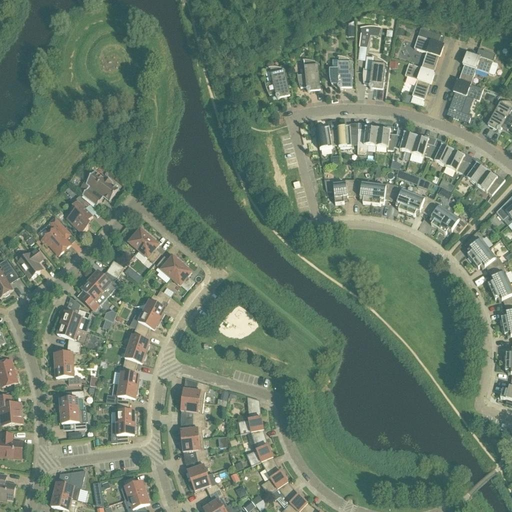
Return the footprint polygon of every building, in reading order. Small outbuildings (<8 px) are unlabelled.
[(362,29),(360,48),(368,49),(372,29),(362,29)] [(418,39),(414,51),(427,55),(422,70),(434,74),(443,47),(431,43),(433,35),(421,31),(418,39)] [(493,64),(495,57),(478,51),(476,58),(468,55),(459,83),(471,87),(476,71),(493,77),(495,76),(498,68),(497,65),(493,64)] [(352,91),(352,63),(350,62),(348,61),(347,60),(345,59),(343,59),(341,59),(339,58),(338,73),(330,73),(330,76),(330,79),(331,82),(332,85),(338,86),(338,87),(338,88),(338,89),(338,90),(339,91),(340,91),(341,91),(352,91)] [(440,69),(445,71),(449,60),(444,58),(440,69)] [(383,92),(386,65),(385,64),(383,63),(381,62),(379,61),(377,60),(376,59),(373,59),(372,73),(363,72),(363,76),(363,81),(363,85),(370,86),(370,87),(370,88),(369,88),(369,89),(369,90),(370,91),(371,91),(372,91),(373,91),(383,92)] [(321,93),(318,65),(316,64),(314,64),(312,63),(310,62),(308,62),(306,62),(304,62),(306,76),(297,77),(298,81),(299,86),(300,90),(307,89),(307,91),(307,92),(307,93),(307,94),(308,94),(309,94),(310,94),(321,93)] [(434,74),(422,70),(409,66),(405,78),(417,82),(412,98),(424,102),(434,74)] [(290,98),(284,72),(282,71),(280,70),(278,70),(276,69),(274,69),(272,69),(270,70),(273,84),(265,86),(266,90),(267,94),(269,98),(276,96),(276,98),(276,99),(276,100),(277,101),(278,101),(279,101),(280,101),(280,100),(290,98)] [(471,87),(459,83),(447,118),(469,125),(471,118),(461,114),(467,99),(479,103),(484,91),(471,87)] [(511,130),(511,128),(511,120),(508,119),(511,111),(511,104),(511,105),(509,104),(508,104),(506,104),(504,104),(502,104),(488,128),(497,133),(498,134),(499,134),(500,134),(501,133),(501,132),(501,131),(502,130),(508,133),(511,130)] [(305,127),(306,150),(316,149),(315,126),(305,127)] [(358,147),(359,135),(359,131),(350,132),(350,129),(345,130),(337,131),(337,132),(339,147),(339,150),(351,149),(351,148),(358,147)] [(376,149),(378,131),(365,129),(365,130),(366,130),(365,136),(359,135),(358,147),(357,157),(365,158),(368,151),(368,148),(376,149)] [(339,147),(337,132),(330,133),(329,130),(324,131),(324,132),(317,133),(320,152),(332,150),(332,149),(339,147)] [(394,150),(397,137),(390,136),(390,133),(391,133),(391,132),(378,131),(376,149),(388,150),(387,153),(394,153),(394,152),(394,150)] [(412,156),(417,139),(404,135),(404,136),(405,136),(404,139),(397,137),(394,152),(394,150),(400,152),(412,156)] [(429,160),(434,148),(427,146),(428,143),(429,143),(429,142),(417,139),(412,156),(423,159),(424,159),(429,160)] [(445,169),(453,153),(442,147),(441,148),(442,148),(440,151),(434,148),(429,160),(435,163),(434,163),(445,169)] [(462,176),(469,165),(462,162),(464,159),(465,159),(465,158),(453,153),(445,169),(456,174),(457,174),(462,176)] [(340,162),(336,154),(330,157),(334,164),(340,162)] [(477,187),(487,173),(476,165),(476,166),(476,167),(475,169),(469,165),(462,176),(467,180),(477,187)] [(487,173),(477,187),(487,195),(487,194),(492,198),(500,188),(495,183),(497,181),(498,181),(487,173)] [(104,181),(96,174),(95,174),(93,176),(92,175),(86,182),(88,184),(86,186),(84,185),(78,193),(83,197),(82,198),(83,198),(96,208),(97,208),(101,202),(100,201),(103,198),(109,203),(109,204),(110,204),(119,192),(119,191),(118,192),(112,187),(113,185),(113,186),(113,185),(105,179),(105,180),(104,181)] [(354,199),(354,182),(345,182),(345,185),(334,186),(331,184),(329,183),(325,183),(327,194),(334,193),(335,207),(344,206),(344,204),(348,203),(347,199),(354,199)] [(374,187),(363,185),(363,183),(354,182),(354,199),(360,199),(360,203),(363,204),(363,206),(372,207),(374,187)] [(391,203),(395,188),(387,186),(386,188),(374,187),(372,207),(380,208),(381,206),(384,206),(385,202),(391,203)] [(407,215),(414,196),(403,192),(403,190),(395,188),(391,203),(397,205),(396,209),(399,211),(398,212),(407,215)] [(426,217),(434,202),(426,198),(425,201),(414,196),(407,215),(415,219),(415,217),(419,218),(420,214),(426,217)] [(82,236),(88,230),(86,228),(89,225),(88,224),(93,219),(85,211),(88,208),(79,199),(75,203),(77,204),(72,209),(76,212),(67,221),(82,236)] [(511,221),(511,202),(510,201),(496,215),(503,223),(509,218),(511,221)] [(438,232),(450,215),(440,208),(441,206),(434,202),(426,217),(432,220),(429,223),(432,225),(431,227),(438,232)] [(450,215),(438,232),(446,237),(447,235),(450,237),(452,233),(457,238),(468,225),(461,220),(460,222),(450,215)] [(71,247),(61,236),(66,232),(55,220),(45,230),(38,236),(43,241),(41,242),(47,248),(48,247),(59,258),(71,247)] [(138,253),(151,238),(145,233),(144,235),(140,232),(129,245),(138,253)] [(473,264),(489,251),(482,242),(483,240),(477,234),(466,245),(470,250),(467,253),(469,256),(467,257),(473,264)] [(151,238),(138,253),(153,265),(161,256),(156,251),(159,248),(156,244),(157,243),(151,238)] [(76,239),(71,243),(80,252),(84,248),(76,239)] [(44,261),(36,251),(26,259),(23,254),(16,260),(19,264),(18,265),(30,281),(40,273),(36,267),(44,261)] [(489,275),(503,266),(498,259),(496,260),(489,251),(473,264),(478,271),(480,270),(482,272),(486,269),(489,275)] [(171,280),(183,266),(178,261),(177,262),(173,259),(169,263),(164,259),(156,268),(171,280)] [(18,281),(7,263),(0,267),(3,271),(0,273),(0,272),(0,300),(4,298),(6,299),(9,296),(10,295),(13,293),(9,287),(18,281)] [(110,269),(121,276),(124,270),(114,263),(110,269)] [(183,266),(171,280),(180,288),(181,288),(187,293),(194,285),(188,280),(192,275),(188,272),(189,270),(183,266)] [(492,294),(510,286),(505,275),(507,274),(503,266),(489,275),(492,280),(488,282),(490,286),(488,286),(492,294)] [(117,281),(121,276),(110,269),(106,275),(103,278),(98,274),(90,283),(108,300),(119,288),(114,284),(117,281)] [(125,275),(132,280),(136,275),(130,270),(125,275)] [(83,293),(78,298),(86,305),(95,314),(100,309),(108,300),(90,283),(82,292),(83,293)] [(505,309),(511,306),(511,289),(510,286),(492,294),(495,302),(497,302),(499,305),(503,303),(505,309)] [(157,299),(164,304),(167,306),(171,300),(160,293),(157,299)] [(164,304),(157,299),(154,297),(150,303),(144,314),(161,323),(165,316),(163,315),(166,311),(161,308),(164,304)] [(503,329),(511,326),(511,306),(505,309),(507,315),(502,316),(503,320),(501,320),(503,329)] [(135,318),(130,328),(136,331),(147,336),(149,331),(154,333),(156,329),(158,329),(161,323),(144,314),(139,311),(135,318)] [(89,322),(91,316),(79,312),(77,318),(66,314),(62,326),(78,332),(82,320),(89,322)] [(105,322),(102,329),(110,332),(112,325),(105,322)] [(74,343),(78,332),(62,326),(57,338),(69,341),(68,349),(80,350),(81,345),(74,343)] [(511,342),(511,326),(503,329),(505,337),(507,337),(507,340),(511,339),(511,342)] [(145,342),(147,336),(136,331),(133,338),(129,349),(147,356),(150,348),(148,348),(150,343),(145,342)] [(80,355),(80,350),(68,349),(67,356),(55,356),(56,369),(73,368),(73,355),(80,355)] [(145,363),(147,356),(129,349),(125,361),(123,368),(128,369),(136,371),(137,365),(142,367),(143,362),(145,363)] [(4,364),(2,358),(0,358),(0,382),(2,389),(18,385),(11,362),(4,364)] [(73,368),(56,369),(56,381),(68,380),(69,387),(81,386),(81,379),(74,380),(73,368)] [(136,371),(128,369),(123,368),(122,375),(120,387),(128,388),(139,390),(140,383),(138,383),(139,378),(134,377),(136,371)] [(511,383),(510,390),(506,389),(505,392),(503,391),(500,400),(507,402),(506,407),(511,408),(511,383)] [(208,395),(210,388),(198,384),(196,393),(184,391),(182,403),(204,405),(205,394),(208,395)] [(113,386),(111,398),(118,399),(117,406),(128,407),(130,407),(130,401),(135,402),(136,397),(138,398),(139,390),(128,388),(120,387),(113,386)] [(61,414),(79,413),(78,401),(85,400),(84,393),(71,394),(72,401),(60,402),(61,408),(59,408),(59,413),(61,413),(61,414)] [(12,406),(11,398),(0,399),(0,414),(1,428),(23,426),(21,405),(12,406)] [(251,435),(264,432),(261,420),(260,403),(247,399),(247,400),(249,422),(238,424),(240,437),(251,435)] [(202,416),(204,405),(182,403),(181,414),(193,415),(193,423),(205,423),(205,417),(202,416)] [(130,407),(128,407),(117,406),(117,414),(117,426),(136,426),(136,418),(134,418),(134,413),(129,413),(130,407)] [(79,413),(61,414),(61,415),(59,416),(60,421),(62,421),(62,427),(74,426),(74,432),(87,431),(86,425),(83,425),(82,413),(79,413)] [(205,430),(205,423),(193,423),(193,431),(181,432),(182,444),(203,441),(202,430),(205,430)] [(111,426),(111,446),(117,445),(130,445),(130,439),(135,438),(134,433),(136,433),(136,426),(128,426),(117,426),(111,426)] [(261,465),(273,460),(268,448),(264,432),(251,435),(257,453),(246,457),(251,469),(261,465)] [(12,444),(13,437),(2,436),(1,443),(0,442),(0,459),(21,461),(23,445),(12,444)] [(197,461),(209,459),(208,452),(204,452),(203,441),(182,444),(183,455),(195,453),(197,461)] [(191,484),(208,478),(204,467),(211,465),(209,459),(197,461),(199,469),(187,473),(191,484)] [(278,492),(288,485),(281,474),(273,460),(261,465),(270,481),(261,487),(269,498),(271,496),(278,492)] [(142,479),(149,477),(148,471),(141,473),(142,479)] [(57,485),(54,497),(72,501),(78,503),(81,491),(83,485),(85,474),(71,476),(68,488),(57,485)] [(191,484),(188,485),(191,493),(194,492),(195,494),(206,490),(210,497),(221,492),(218,486),(216,486),(213,476),(208,478),(191,484)] [(13,502),(16,487),(5,485),(7,478),(0,477),(0,501),(7,503),(7,501),(13,502)] [(129,501),(148,495),(145,488),(144,488),(142,484),(137,485),(135,479),(123,483),(125,490),(122,491),(125,502),(129,501)] [(108,483),(102,486),(104,492),(111,490),(108,483)] [(301,511),(308,506),(299,497),(288,485),(278,492),(271,496),(275,503),(277,502),(285,511),(284,511),(301,511)] [(203,511),(222,511),(228,508),(222,499),(224,498),(221,492),(210,497),(213,504),(203,511)] [(146,511),(145,509),(150,507),(148,503),(150,502),(148,495),(129,501),(132,511),(146,511)] [(54,497),(52,509),(62,511),(75,511),(78,503),(72,501),(54,497)] [(249,511),(257,505),(253,500),(245,506),(249,511)] [(264,500),(257,503),(260,510),(267,507),(264,500)]
